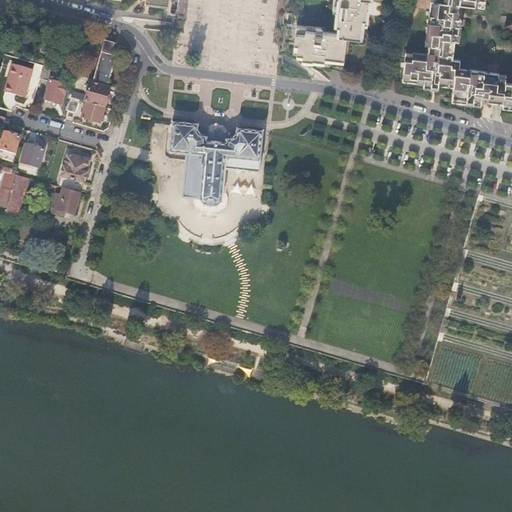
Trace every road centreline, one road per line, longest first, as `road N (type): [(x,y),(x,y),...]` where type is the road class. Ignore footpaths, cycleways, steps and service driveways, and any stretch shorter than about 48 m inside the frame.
road 1 (residential): [(149,50),(168,70),(323,90),(511,144)]
road 2 (residential): [(22,0),(130,29),(149,50)]
road 3 (residential): [(114,144),(76,276)]
